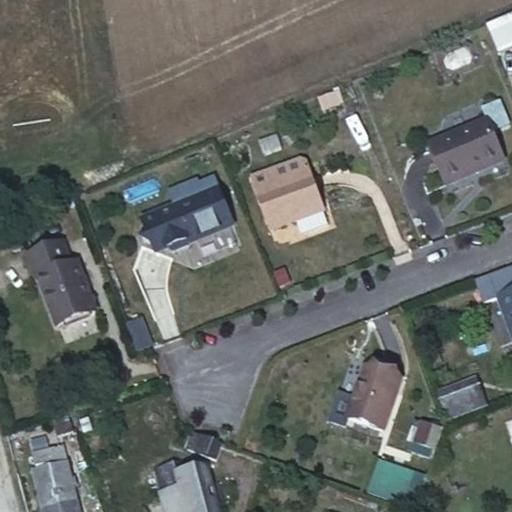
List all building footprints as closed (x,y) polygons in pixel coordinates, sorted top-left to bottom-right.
[(511,14),(485,25),(497,54),(511,48),(511,14)] [(454,147),(428,158),(444,200),(502,175),(485,133),(454,147)] [(325,214),(309,177),(308,178),(304,168),(298,166),(272,177),(278,190),(257,199),(255,200),(271,237),(325,214)] [(272,177),(251,186),(257,199),(278,190),(272,177)] [(162,192),(168,208),(204,193),(198,178),(162,192)] [(211,191),(204,193),(168,208),(183,249),(226,231),(211,191)] [(55,243),(20,258),(30,282),(36,280),(57,330),(92,316),(71,262),(64,265),(55,243)] [(485,311),(505,303),(511,321),(511,276),(476,289),(485,311)] [(141,321),(119,332),(130,356),(153,346),(141,321)] [(339,426),(377,444),(399,394),(361,376),(339,426)] [(445,422),(488,408),(477,377),(435,391),(445,422)] [(70,419),(50,425),(54,440),(75,435),(70,419)] [(410,455),(433,461),(442,430),(420,424),(410,455)] [(207,458),(213,444),(192,436),(187,450),(207,458)] [(27,462),(32,480),(36,478),(45,511),(73,511),(59,454),(27,462)] [(414,511),(426,477),(377,460),(365,494),(414,511)] [(163,511),(211,511),(202,467),(175,473),(178,491),(160,496),(163,511)]
